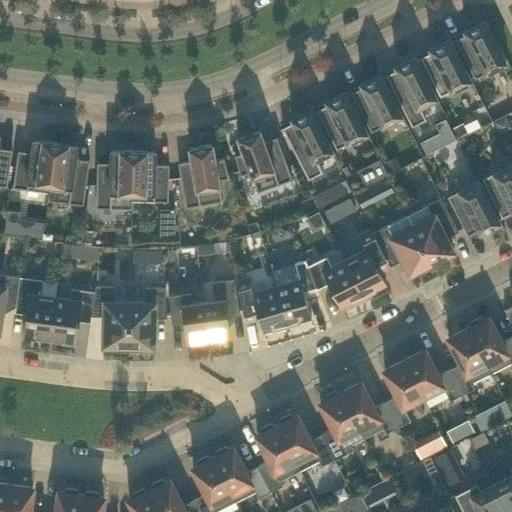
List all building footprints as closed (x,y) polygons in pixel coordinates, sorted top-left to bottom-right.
[(499,47),(484,19),(483,20),(466,29),(464,29),(466,33),(455,38),(475,77),(486,72),(487,72),(487,71),(505,62),(505,63),(506,62),(508,61),(501,46),(499,47)] [(471,80),(450,37),(448,37),(449,38),(431,47),(431,46),(430,47),(432,51),(421,56),(440,95),(451,89),(451,90),(453,89),(452,89),(470,80),(471,80)] [(437,97),(415,54),(414,55),(396,64),(395,65),(397,68),(386,74),(412,125),(426,118),(420,106),(435,98),(437,97)] [(402,115),(381,72),(379,73),(362,82),(362,81),(361,82),(362,86),(352,91),(371,130),(382,125),(383,124),(401,115),(402,115)] [(368,132),(346,90),(345,90),(345,91),(327,99),(326,100),(328,103),(317,109),(337,148),(347,142),(348,143),(349,142),(366,133),(368,132)] [(333,150),(311,107),(310,108),(293,117),(291,117),(293,121),(282,126),(309,178),(322,171),(316,158),(332,150),(332,151),(333,150)] [(277,135),(264,140),(259,127),(258,128),(259,129),(239,136),(239,135),(238,135),(243,152),(236,154),(236,153),(235,153),(240,173),(241,173),(241,172),(250,169),(257,191),(259,190),(259,189),(277,183),(278,183),(279,183),(279,182),(292,178),(277,135)] [(0,183),(7,185),(12,148),(0,146),(0,134),(0,133),(0,132),(0,183)] [(34,139),(35,138),(33,138),(32,151),(18,149),(13,186),(27,188),(26,188),(28,188),(28,187),(36,188),(36,189),(37,189),(49,191),(55,141),(54,141),(54,142),(43,141),(44,139),(42,139),(42,140),(34,139)] [(56,142),(56,141),(55,141),(49,191),(48,198),(59,200),(60,201),(61,200),(68,201),(68,202),(69,202),(70,201),(83,203),(89,159),(76,157),(77,143),(76,143),(76,145),(68,144),(68,142),(67,142),(67,144),(56,142)] [(223,158),(215,159),(212,142),(211,142),(211,144),(191,147),(191,146),(189,146),(192,159),(178,161),(186,206),(199,203),(199,204),(200,204),(200,203),(220,199),(220,200),(221,200),(217,177),(227,176),(227,177),(228,177),(224,156),(222,157),(223,158)] [(112,150),(113,148),(111,148),(111,162),(97,161),(96,206),(110,207),(111,207),(111,206),(119,207),(120,207),(132,207),(132,199),(133,149),(132,149),(132,150),(122,150),(122,148),(120,148),(120,150),(112,150)] [(147,151),(147,149),(145,149),(145,151),(134,150),(134,149),(133,149),(132,199),(144,199),(144,200),(146,200),(146,199),(153,199),(153,200),(155,200),(168,200),(169,163),(155,163),(156,149),(154,149),(154,151),(147,151)] [(356,170),(364,185),(387,173),(379,158),(378,159),(376,160),(358,170),(357,170),(356,170)] [(511,161),(511,162),(494,171),(493,172),(482,177),(502,216),(511,211),(511,161)] [(500,222),(479,179),(478,179),(477,179),(477,180),(460,189),(459,189),(458,189),(458,190),(448,195),(467,234),(478,228),(480,232),(481,231),(499,222),(500,222)] [(446,237),(458,230),(441,197),(407,214),(431,261),(453,250),(446,237)] [(168,226),(184,226),(183,200),(167,201),(168,226)] [(409,272),(431,261),(407,214),(374,231),(390,265),(402,259),(409,272)] [(373,260),(384,254),(371,227),(359,233),(367,247),(345,258),(364,297),(375,291),(375,290),(386,284),(373,260)] [(364,297),(345,258),(340,249),(308,265),(316,287),(317,288),(329,282),(341,307),(352,301),(353,303),(364,297)] [(316,287),(308,265),(305,259),(295,262),(299,277),(276,284),(288,326),(300,323),(299,321),(312,317),(303,291),(316,287)] [(20,276),(0,272),(0,325),(3,302),(16,303),(20,276)] [(49,337),(55,297),(57,281),(20,276),(16,303),(15,311),(16,310),(15,310),(16,307),(27,308),(23,337),(35,338),(36,335),(49,337)] [(276,284),(252,291),(248,276),(237,279),(243,309),(256,305),(263,331),(275,328),(276,329),(288,326),(276,284)] [(239,314),(237,298),(234,278),(212,281),(214,299),(203,300),(209,340),(230,337),(228,315),(239,314)] [(114,300),(114,285),(96,285),(92,315),(104,315),(104,344),(106,344),(106,346),(123,349),(128,349),(130,301),(114,300)] [(167,316),(165,286),(146,286),(145,301),(130,301),(128,349),(134,349),(151,347),(151,345),(153,345),(154,316),(167,316)] [(90,321),(94,291),(71,288),(70,299),(55,297),(49,337),(63,339),(62,342),(75,343),(79,315),(90,317),(90,320),(89,321),(90,321)] [(203,300),(192,302),(191,292),(168,295),(172,323),(184,321),(187,343),(209,340),(203,300)] [(471,325),(468,326),(491,371),(511,361),(511,363),(511,335),(504,340),(501,341),(488,316),(484,318),(481,316),(471,321),(471,325)] [(468,326),(448,337),(461,362),(458,363),(449,368),(462,393),(474,387),(471,381),(491,371),(468,326)] [(425,348),(404,359),(423,395),(428,405),(429,405),(442,398),(448,395),(450,399),(462,393),(449,368),(440,372),(437,374),(425,348)] [(404,359),(384,369),(397,394),(394,396),(385,400),(398,425),(410,419),(404,408),(403,405),(423,395),(404,359)] [(360,381),(340,391),(355,420),(358,426),(359,427),(363,436),(383,426),(386,432),(398,425),(385,400),(376,405),(373,406),(360,381)] [(324,399),(320,401),(333,427),(330,428),(321,433),(334,458),(353,448),(351,442),(363,436),(359,427),(358,426),(340,391),(338,392),(334,390),(324,395),(324,396),(324,399)] [(278,422),(276,423),(287,445),(295,460),(299,469),(319,459),(322,464),(334,458),(321,433),(312,437),(309,438),(296,413),(292,415),(289,414),(288,413),(279,418),(279,419),(278,422)] [(260,432),(256,434),(269,459),(266,460),(257,465),(270,490),(282,484),(279,478),(289,474),(299,469),(295,460),(287,445),(276,423),(274,425),(271,423),(270,422),(261,427),(261,428),(260,432)] [(215,455),(212,456),(234,499),(255,489),(258,496),(270,490),(257,465),(248,470),(245,471),(233,446),(228,448),(225,446),(215,450),(215,451),(215,455)] [(196,464),(192,466),(205,491),(202,493),(193,497),(200,511),(216,511),(215,509),(234,499),(212,456),(210,457),(207,455),(206,455),(197,460),(196,464)] [(511,511),(511,464),(509,466),(511,472),(511,473),(493,483),(492,482),(492,483),(506,511),(511,511)] [(151,487),(149,488),(160,511),(200,511),(193,497),(184,502),(182,503),(169,478),(165,480),(161,478),(151,483),(151,484),(151,487)] [(0,511),(6,511),(10,483),(0,482),(0,511)] [(491,484),(481,489),(477,482),(455,494),(464,511),(506,511),(492,483),(491,483),(491,484)] [(10,483),(6,511),(28,511),(32,487),(10,483)] [(78,493),(76,489),(66,487),(63,491),(58,490),(55,511),(78,511),(81,493),(78,493)] [(133,496),(128,499),(135,511),(160,511),(149,488),(146,489),(143,488),(142,487),(133,492),(133,493),(133,496)] [(99,496),(97,492),(86,490),(83,494),(81,493),(78,511),(101,511),(103,496),(99,496)] [(454,511),(450,502),(430,511),(454,511)]
